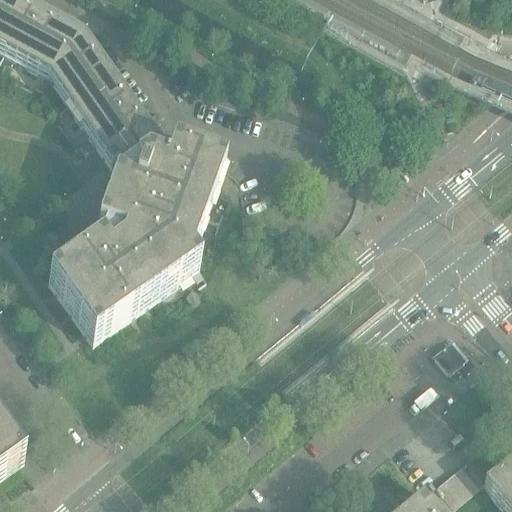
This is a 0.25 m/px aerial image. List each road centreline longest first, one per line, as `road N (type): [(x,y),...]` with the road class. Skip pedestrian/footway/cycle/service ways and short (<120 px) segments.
road 1 (secondary): [(412,220),(87,490)]
road 2 (secondary): [(163,511),(437,286)]
road 3 (residential): [(275,511),(424,389)]
road 4 (residential): [(87,490),(0,365)]
road 5 (secondary): [(511,139),(412,220)]
